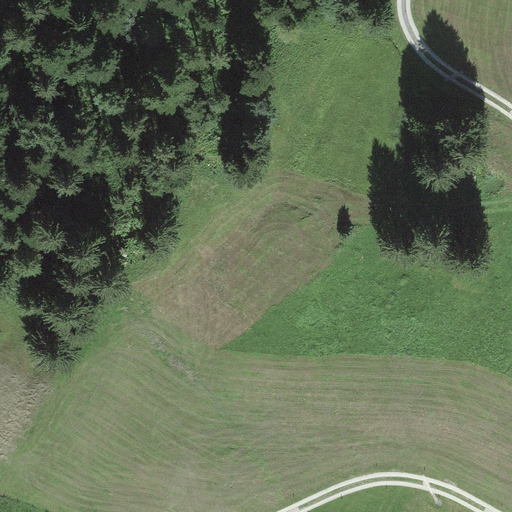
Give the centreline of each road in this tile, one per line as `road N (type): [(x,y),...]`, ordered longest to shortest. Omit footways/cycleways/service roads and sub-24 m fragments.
road 1 (track): [(489,511),(445,489),(382,478),(292,511)]
road 2 (track): [(405,0),(414,37),(429,57),(511,111)]
